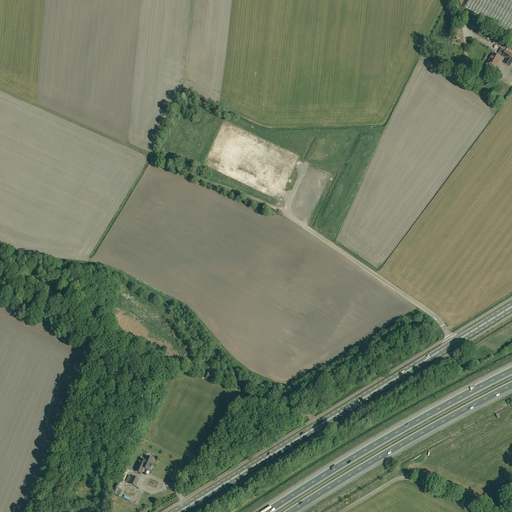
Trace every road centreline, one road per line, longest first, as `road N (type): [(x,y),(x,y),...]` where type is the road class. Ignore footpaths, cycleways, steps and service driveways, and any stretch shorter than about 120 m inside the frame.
road 1 (secondary): [(180,511),(453,343)]
road 2 (track): [(0,84),(284,214)]
road 3 (motorway): [(511,370),(267,511)]
road 4 (motorway): [(291,511),(511,385)]
road 5 (unclassified): [(453,343),(434,316),(284,214)]
road 6 (unclassified): [(342,511),(403,477),(472,511)]
